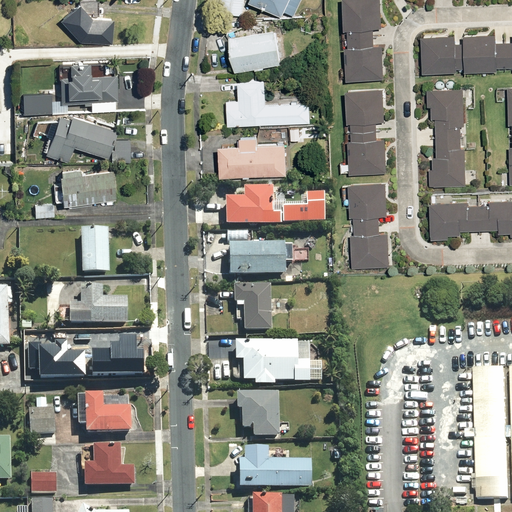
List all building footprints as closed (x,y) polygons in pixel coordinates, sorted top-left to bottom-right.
[(96,15),(83,0),(63,17),(84,41),(115,43),(117,17),(96,15)] [(254,0),(285,15),(287,10),(298,15),(305,0),(254,0)] [(385,26),(383,0),(345,0),(347,27),(351,27),(352,47),(348,47),(350,80),(388,78),(386,44),(378,45),(377,26),(385,26)] [(280,26),(232,33),(238,70),(286,63),(280,26)] [(511,41),(499,42),(498,33),(466,34),(467,42),(458,43),(457,34),(425,35),(426,72),(461,71),(461,68),(468,68),(468,71),(501,70),(501,67),(511,66),(511,41)] [(74,75),(65,75),(64,101),(94,102),(94,110),(118,111),(119,74),(95,74),(96,67),(93,67),(93,61),(74,60),(74,75)] [(271,75),(243,75),(243,98),(232,98),(232,122),(313,123),(313,101),(271,100),(271,75)] [(388,120),(386,87),(348,89),(350,122),(354,122),(355,141),(351,141),(353,173),(391,171),(389,139),(381,139),(380,121),(388,120)] [(436,117),(439,117),(441,157),(437,157),(438,167),(434,168),(435,185),(471,184),(470,147),(466,147),(465,125),(468,125),(467,88),(431,89),(431,105),(435,105),(436,117)] [(55,101),(56,91),(27,90),(27,111),(55,112),(55,101)] [(62,113),(48,153),(71,161),(77,143),(110,155),(120,129),(75,113),(74,117),(62,113)] [(304,127),(293,127),(292,137),(304,137),(304,127)] [(243,138),(223,138),(223,172),(288,173),(289,139),(263,139),(263,131),(243,131),(243,138)] [(132,138),(118,138),(113,153),(114,161),(132,161),(132,138)] [(115,200),(115,168),(88,170),(88,166),(65,167),(68,205),(115,200)] [(391,213),(389,180),(351,182),(352,215),(357,215),(357,234),(354,234),(356,268),(393,266),(392,232),(383,232),(382,214),(391,213)] [(276,186),(246,186),(246,197),(228,197),(227,227),(283,228),(283,212),(275,212),(276,186)] [(308,204),(286,204),(286,224),(327,223),(327,194),(308,194),(308,204)] [(511,199),(493,201),(493,204),(470,205),(470,200),(433,202),(434,234),(464,233),(464,230),(503,228),(503,232),(511,231),(511,199)] [(56,203),(37,203),(37,215),(56,215),(56,203)] [(111,229),(84,229),(84,273),(112,273),(111,229)] [(231,274),(288,275),(288,262),(294,262),(294,245),(232,245),(231,274)] [(274,284),(237,282),(236,303),(246,304),(245,331),(272,332),(274,284)] [(106,296),(106,285),(83,284),(82,303),(72,303),(72,322),(128,324),(128,297),(106,296)] [(0,344),(11,345),(11,305),(13,305),(13,287),(0,286),(0,344)] [(144,373),(144,330),(96,330),(96,333),(77,333),(77,350),(96,350),(96,360),(68,360),(68,374),(144,373)] [(309,361),(310,344),(299,345),(299,341),(238,340),(237,361),(246,361),(245,379),(257,380),(257,383),(277,384),(277,381),(313,383),(314,361),(309,361)] [(504,369),(474,371),(481,498),(511,497),(504,369)] [(281,392),(239,391),(238,410),(244,410),(243,428),(255,429),(254,436),(279,437),(281,392)] [(109,394),(89,393),(88,432),(131,434),(132,408),(109,407),(109,394)] [(48,399),(37,399),(37,409),(31,409),(31,433),(56,433),(55,409),(48,409),(48,399)] [(0,481),(11,482),(12,437),(0,437),(0,481)] [(123,467),(123,444),(96,444),(96,464),(87,464),(87,485),(136,485),(136,467),(123,467)] [(242,460),(242,488),(312,488),(313,461),(271,460),(272,448),(246,448),(246,460),(242,460)] [(58,474),(30,474),(30,493),(58,493),(58,474)] [(294,511),(295,495),(256,494),(254,511),(294,511)] [(54,511),(54,500),(33,500),(33,511),(54,511)]
